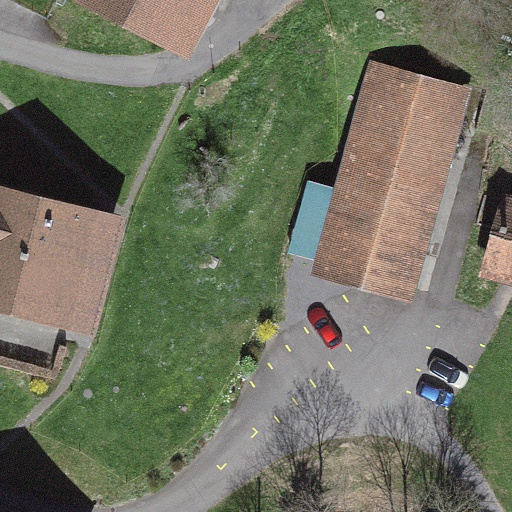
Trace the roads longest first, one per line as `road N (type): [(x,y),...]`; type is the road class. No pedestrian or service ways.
road 1 (unknown): [(0,45),(118,70),(169,70),(229,40),(275,0)]
road 2 (unknown): [(486,511),(427,428),(378,418),(313,433)]
